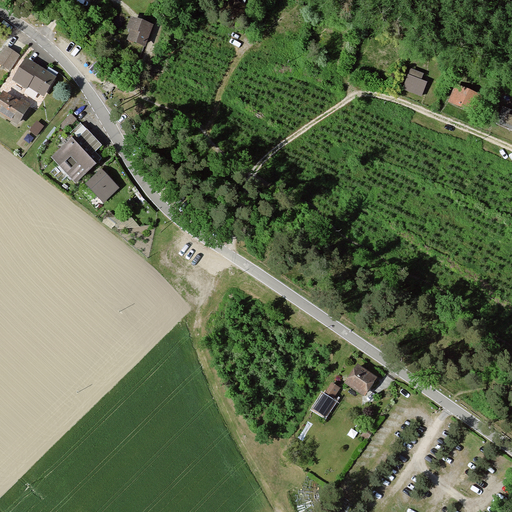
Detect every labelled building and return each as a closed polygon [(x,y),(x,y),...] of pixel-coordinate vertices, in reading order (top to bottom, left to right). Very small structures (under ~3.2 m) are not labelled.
[(245,4),(233,0),(229,0),(224,16),(239,21),(245,4)] [(128,40),(145,47),(153,26),(131,18),(128,28),(132,30),(128,40)] [(19,56),(5,47),(0,53),(0,63),(10,70),(19,56)] [(387,55),(369,48),(363,61),(381,69),(387,55)] [(42,73),(24,61),(12,80),(26,88),(27,86),(43,96),(55,77),(44,70),(42,73)] [(423,74),(410,69),(402,90),(421,97),(426,82),(420,80),(423,74)] [(481,96),(455,84),(447,102),(473,114),(481,96)] [(21,104),(4,92),(0,98),(0,113),(18,125),(32,103),(24,98),(21,104)] [(511,130),(511,110),(502,107),(495,124),(511,130)] [(76,119),(70,114),(60,124),(66,130),(76,119)] [(101,146),(80,124),(71,133),(75,137),(52,158),(76,183),(101,159),(95,152),(101,146)] [(104,202),(119,188),(112,180),(109,183),(99,171),(86,183),(104,202)] [(376,378),(357,364),(344,383),(363,397),(376,378)] [(340,389),(332,383),(314,410),(326,417),(335,403),(332,401),(340,389)]
